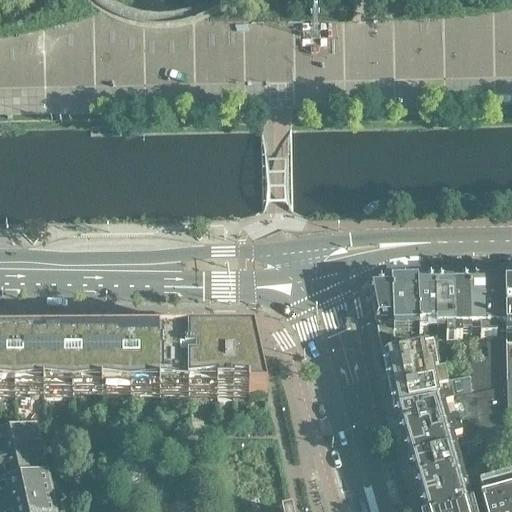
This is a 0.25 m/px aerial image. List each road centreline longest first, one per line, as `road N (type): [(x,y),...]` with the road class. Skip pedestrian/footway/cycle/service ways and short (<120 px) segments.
road 1 (secondary): [(0,268),(305,258)]
road 2 (tertiary): [(383,511),(328,294),(305,258)]
road 3 (tertiary): [(305,258),(300,306),(360,511)]
road 4 (secondary): [(305,258),(511,241)]
